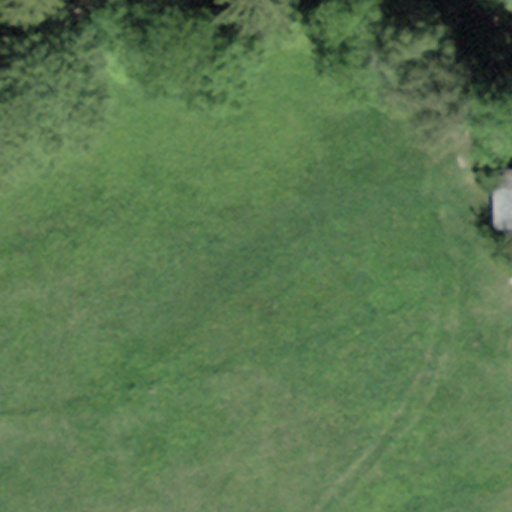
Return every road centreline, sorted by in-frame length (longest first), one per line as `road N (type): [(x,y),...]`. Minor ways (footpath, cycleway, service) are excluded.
road 1 (track): [(511,131),(415,157),(272,511)]
road 2 (track): [(0,51),(86,23),(247,0)]
road 3 (track): [(353,0),(465,14),(511,41)]
